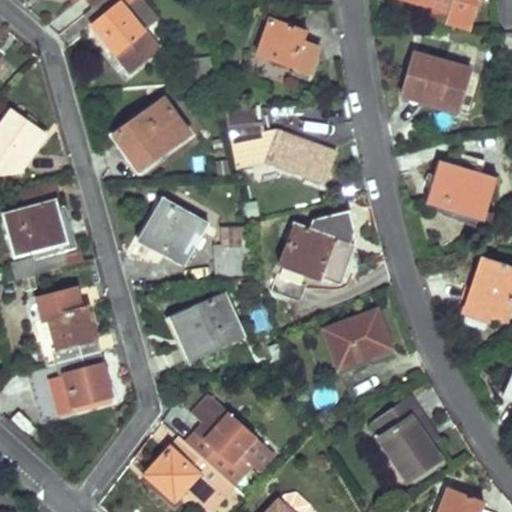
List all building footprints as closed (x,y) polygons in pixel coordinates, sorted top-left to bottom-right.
[(102,0),(94,6),(85,14),(130,72),(160,49),(145,30),(124,4),(128,0),(102,0)] [(159,20),(142,0),(128,0),(124,4),(145,30),(159,20)] [(409,0),(450,14),(448,21),(467,27),(476,0),(409,0)] [(296,67),(295,70),(293,73),(307,78),(318,47),(303,42),(307,33),(270,18),(257,53),(296,67)] [(415,56),(409,76),(403,97),(457,112),(468,71),(415,56)] [(114,134),(128,152),(141,171),(189,135),(163,99),(114,134)] [(265,124),(257,125),(255,108),(224,111),(228,130),(232,153),(236,171),(272,163),(306,174),(306,177),(324,183),(335,151),(279,131),(266,134),(265,124)] [(0,171),(8,161),(19,169),(44,135),(12,112),(0,127),(0,171)] [(438,161),(432,182),(426,203),(485,220),(497,178),(438,161)] [(53,183),(18,192),(22,209),(58,201),(53,183)] [(162,198),(150,219),(138,239),(185,266),(209,224),(162,198)] [(3,215),(8,236),(14,257),(69,243),(58,201),(3,215)] [(352,245),(351,244),(349,243),(354,231),(350,211),(314,219),(311,228),(296,222),(270,290),(298,300),(309,273),(336,283),(352,245)] [(212,244),(213,259),(214,275),(247,273),(246,242),(212,244)] [(11,264),(13,272),(15,280),(45,272),(41,256),(11,264)] [(509,320),(511,310),(511,266),(485,258),(476,285),(472,284),(462,316),(489,326),(493,315),(509,320)] [(53,350),(57,364),(91,354),(88,342),(96,340),(89,308),(83,309),(77,289),(39,299),(40,302),(44,316),(48,315),(57,348),(53,350)] [(243,338),(224,293),(209,299),(229,344),(243,338)] [(190,361),(209,352),(229,344),(209,299),(170,316),(190,361)] [(40,302),(31,305),(43,354),(53,352),(53,350),(57,348),(48,315),(44,316),(40,302)] [(326,329),(333,348),(341,367),(391,348),(377,309),(326,329)] [(42,420),(59,415),(77,410),(75,406),(112,396),(99,351),(91,354),(57,364),(28,372),(42,420)] [(511,374),(510,379),(502,396),(511,400),(511,374)] [(192,413),(204,424),(212,432),(205,440),(195,451),(222,475),(241,455),(256,438),(210,395),(192,413)] [(404,401),(391,410),(377,419),(386,431),(378,437),(407,478),(438,457),(420,432),(424,430),(404,401)] [(204,424),(197,432),(205,440),(212,432),(204,424)] [(195,451),(181,438),(147,473),(176,500),(187,489),(212,511),(235,488),(224,477),(222,475),(195,451)] [(256,438),(241,455),(257,470),(273,453),(256,438)] [(487,511),(483,510),(485,503),(448,489),(439,511),(487,511)] [(287,511),(277,503),(268,511),(287,511)]
